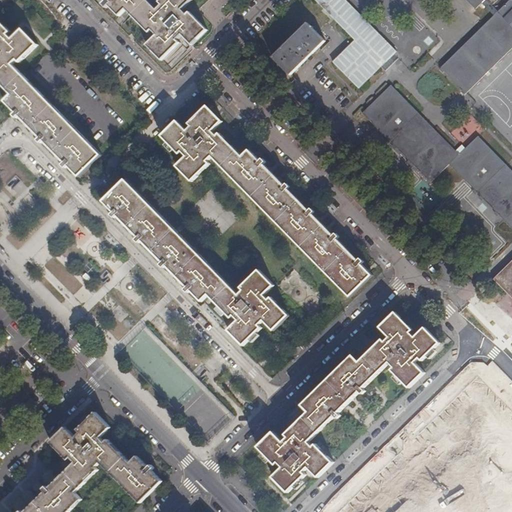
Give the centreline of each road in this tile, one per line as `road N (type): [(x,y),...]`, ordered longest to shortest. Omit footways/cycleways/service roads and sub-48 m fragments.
road 1 (residential): [(0,150),(16,142),(29,147),(279,399)]
road 2 (residential): [(408,272),(197,66)]
road 3 (residential): [(307,511),(459,361),(463,339)]
road 4 (residential): [(408,272),(279,399)]
road 5 (residential): [(66,0),(152,86),(165,90),(197,66)]
road 6 (residential): [(0,270),(102,374)]
road 7 (residential): [(102,374),(0,475)]
road 8 (residential): [(102,374),(203,475)]
